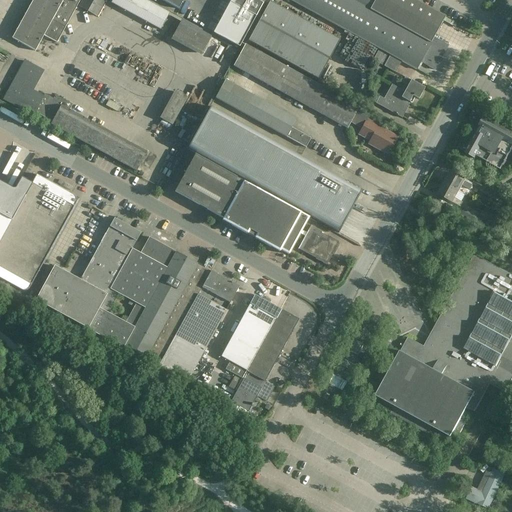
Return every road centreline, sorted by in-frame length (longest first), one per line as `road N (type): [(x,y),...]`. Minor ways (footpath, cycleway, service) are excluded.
road 1 (unclassified): [(339,307),(0,122)]
road 2 (unclassified): [(339,307),(511,6)]
